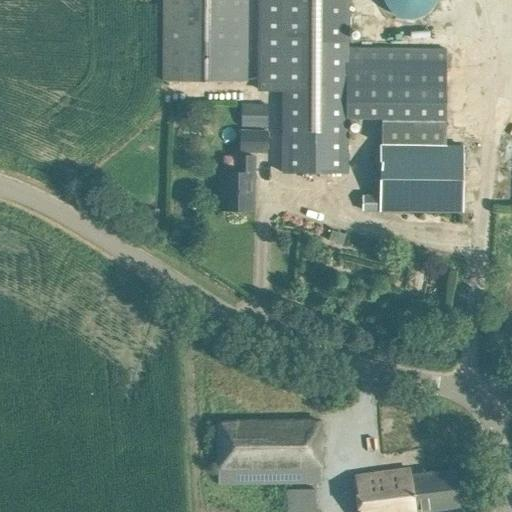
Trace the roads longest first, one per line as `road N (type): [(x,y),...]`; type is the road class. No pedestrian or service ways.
road 1 (unclassified): [(488,379),(331,356),(212,301),(0,179)]
road 2 (unclassified): [(501,511),(488,379)]
